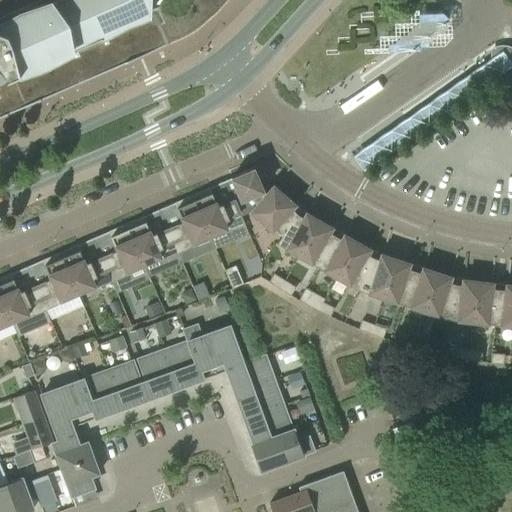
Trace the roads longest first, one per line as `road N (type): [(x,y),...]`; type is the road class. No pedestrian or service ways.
road 1 (residential): [(108,511),(151,496),(138,462),(222,433),(241,488),(380,438),(407,511)]
road 2 (residential): [(0,251),(224,157),(277,122)]
road 3 (secondary): [(0,199),(152,134),(242,83)]
road 4 (unclassified): [(511,233),(424,214),(365,187),(329,168),(277,122)]
road 5 (secondary): [(223,56),(0,167)]
